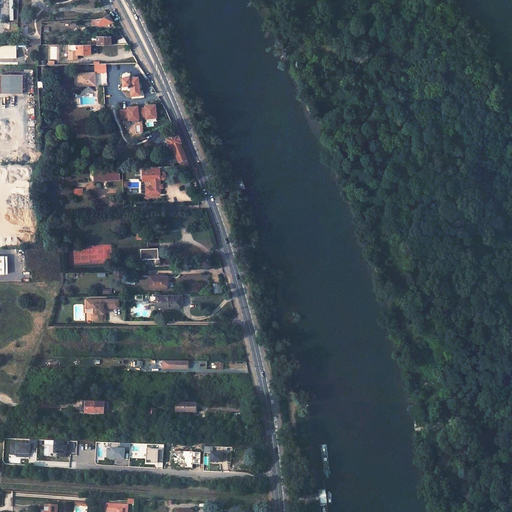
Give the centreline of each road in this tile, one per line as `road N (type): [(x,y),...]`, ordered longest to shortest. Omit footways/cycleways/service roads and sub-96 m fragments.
road 1 (primary): [(174,109),(252,335),(279,511)]
road 2 (unknown): [(277,478),(32,460)]
road 3 (primary): [(118,0),(174,109)]
